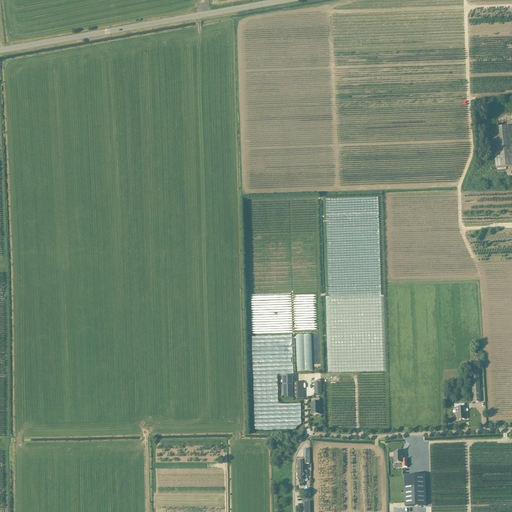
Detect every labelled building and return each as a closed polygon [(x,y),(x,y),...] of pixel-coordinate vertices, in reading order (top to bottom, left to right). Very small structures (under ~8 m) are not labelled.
[(511,166),(511,129),(511,127),(492,129),(495,168),(511,166)] [(313,371),(312,335),(296,335),(298,372),(313,371)] [(481,402),(479,374),(479,372),(471,372),(472,403),(481,402)] [(282,400),(303,399),(303,383),(292,383),(292,377),(282,377),(282,396),(282,400)] [(320,403),(311,403),(312,415),(320,415),(320,403)] [(465,420),(464,408),(456,408),(457,420),(465,420)] [(298,481),(299,481),(299,483),(304,483),(304,481),(305,481),(305,478),(307,478),(307,471),(304,471),(304,464),(306,464),(306,466),(309,466),(309,464),(310,464),(310,449),(303,449),(303,461),(297,461),(298,473),(298,481)] [(399,453),(393,453),(393,461),(398,461),(398,467),(406,467),(406,456),(399,456),(399,453)] [(424,475),(402,475),(404,507),(426,506),(424,475)]
